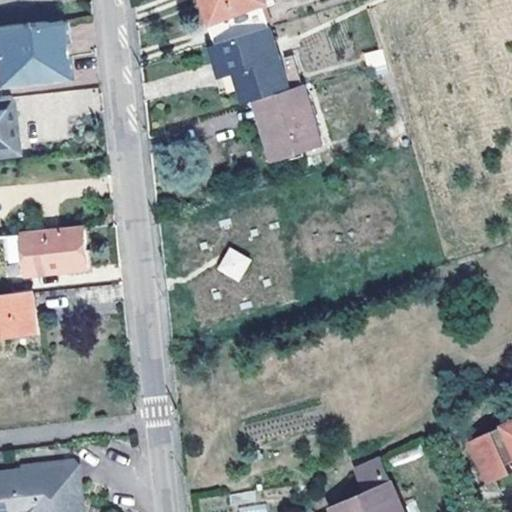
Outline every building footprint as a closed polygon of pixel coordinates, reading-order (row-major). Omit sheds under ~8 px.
[(206,0),(209,7),(201,10),(215,45),(269,27),(261,3),(267,0),(206,0)] [(63,17),(0,23),(0,77),(68,71),(66,44),(63,17)] [(291,89),(270,27),(269,27),(215,45),(214,45),(224,75),(237,72),(242,88),(247,104),(257,100),(291,89)] [(214,45),(208,47),(222,93),(242,88),(237,72),(224,75),(214,45)] [(280,158),(301,152),(323,145),(304,85),(291,89),(257,100),(263,123),(269,121),(280,158)] [(0,149),(17,147),(12,93),(0,94),(0,149)] [(269,121),(263,123),(276,166),(302,158),(301,152),(280,158),(269,121)] [(88,265),(84,225),(5,234),(9,273),(88,265)] [(228,246),(215,269),(239,282),(251,260),(228,246)] [(0,332),(37,329),(33,291),(6,293),(0,294),(0,332)] [(511,427),(473,446),(493,488),(511,478),(511,472),(511,469),(511,468),(511,427)] [(403,511),(379,455),(354,465),(362,483),(343,491),(347,499),(336,504),(339,511),(403,511)] [(84,504),(82,483),(76,483),(74,460),(23,466),(23,470),(24,476),(15,477),(15,471),(0,472),(0,511),(68,511),(69,511),(68,506),(84,504)] [(232,493),(233,511),(262,511),(261,491),(232,493)]
